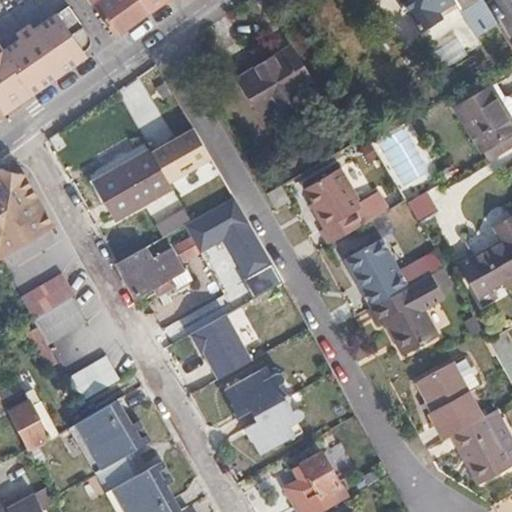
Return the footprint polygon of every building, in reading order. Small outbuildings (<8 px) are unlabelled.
[(139,21),(150,13),(142,0),(90,0),(95,5),(118,37),(139,21)] [(167,0),(142,0),(150,13),(167,0)] [(402,0),(419,29),(440,17),(438,13),(455,4),(461,13),(483,0),(402,0)] [(29,100),(70,72),(72,60),(85,51),(87,45),(74,19),(69,12),(0,51),(0,50),(0,105),(6,116),(29,100)] [(293,47),(243,79),(266,115),(316,83),(293,47)] [(498,88),(493,91),(511,123),(511,106),(508,105),(498,88)] [(490,164),(511,151),(511,123),(493,91),(459,111),(490,164)] [(149,150),(95,180),(116,216),(169,186),(149,150)] [(236,198),(218,167),(190,183),(208,213),(236,198)] [(0,255),(55,225),(42,200),(34,205),(28,197),(37,192),(25,171),(3,169),(0,170),(0,255)] [(322,232),(330,246),(364,227),(357,214),(366,208),(345,169),(309,188),(323,212),(318,215),(326,230),(322,232)] [(283,185),(267,194),(276,210),(292,201),(283,185)] [(404,201),(414,222),(436,211),(426,191),(404,201)] [(34,205),(42,200),(37,192),(28,197),(34,205)] [(208,213),(204,215),(198,218),(212,242),(250,221),(236,198),(208,213)] [(165,238),(194,223),(187,209),(158,224),(165,238)] [(502,244),(473,260),(492,291),(511,279),(511,219),(494,230),(502,244)] [(378,307),(409,289),(381,238),(345,257),(358,284),(364,282),(378,307)] [(161,240),(119,263),(138,297),(180,272),(161,240)] [(23,295),(37,318),(74,297),(61,275),(23,295)] [(378,307),(369,312),(377,326),(385,322),(404,356),(438,337),(420,303),(417,303),(409,289),(378,307)] [(87,321),(74,297),(37,318),(50,341),(87,321)] [(98,340),(61,360),(83,399),(120,378),(98,340)] [(426,412),(441,442),(456,434),(482,420),(452,362),(415,382),(430,410),(426,412)] [(262,372),(227,391),(234,403),(233,406),(240,418),(253,411),(259,422),(246,430),(253,442),(255,442),(263,454),(297,435),(293,429),(297,426),(296,423),(299,418),(299,414),(296,411),(293,410),(287,413),(286,399),(274,390),(280,387),(281,385),(281,382),(279,379),(276,377),(271,379),(269,375),(266,377),(262,372)] [(31,447),(51,436),(28,396),(8,408),(31,447)] [(135,424),(119,397),(76,422),(100,465),(116,456),(120,460),(124,459),(129,466),(135,462),(129,452),(152,440),(140,422),(135,424)] [(482,420),(456,434),(482,485),(511,469),(511,447),(505,451),(495,434),(505,428),(497,412),(482,420)] [(288,487),(301,511),(322,511),(349,497),(324,452),(305,462),(311,475),(303,479),(288,487)] [(116,456),(100,465),(107,477),(129,466),(124,459),(120,460),(116,456)] [(140,471),(135,462),(129,466),(107,477),(125,511),(176,511),(181,510),(166,483),(174,479),(162,459),(140,471)] [(296,466),(303,479),(311,475),(305,462),(296,466)] [(0,511),(46,511),(34,490),(17,500),(4,506),(2,502),(0,502),(0,511)] [(4,506),(17,500),(14,494),(2,502),(4,506)]
